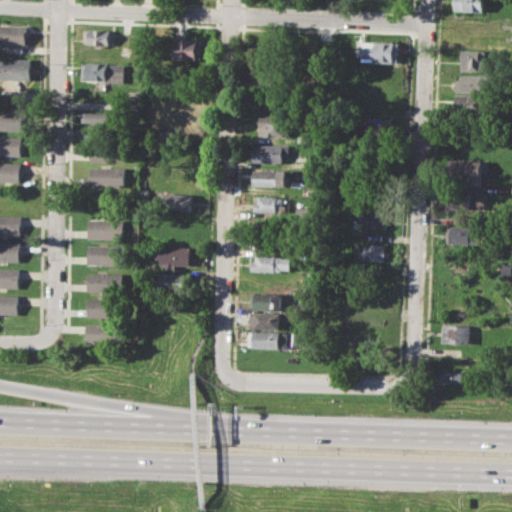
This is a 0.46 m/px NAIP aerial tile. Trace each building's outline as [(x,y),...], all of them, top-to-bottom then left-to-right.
[(454,0),(484,0),(484,11),(454,10),(454,0)] [(3,24),(29,25),(28,43),(0,42),(0,31),(2,32),(3,24)] [(87,29),(111,30),(111,33),(116,34),(116,44),(87,43),(87,29)] [(173,39),(203,39),(202,59),(177,59),(177,50),(172,49),(173,39)] [(363,41),(400,42),(399,63),(362,61),(363,41)] [(463,49),(494,50),(493,70),(462,69),(463,49)] [(0,57),(33,58),(32,80),(0,79),(0,57)] [(83,63),(127,64),(127,82),(105,82),(105,78),(83,78),(83,63)] [(461,73),(490,74),(490,92),(458,91),(458,80),(461,80),(461,73)] [(457,94),(491,95),(491,115),(456,114),(457,94)] [(0,110),(23,111),(22,130),(0,129),(0,110)] [(84,111),(111,111),(110,122),(84,122),(84,111)] [(175,113),(209,114),(209,122),(196,122),(196,131),(174,130),(175,113)] [(262,116),(292,117),(291,136),(261,135),(262,116)] [(370,118),(393,119),(392,138),(369,137),(370,118)] [(299,134),(316,135),(315,144),(299,144),(299,134)] [(0,135),(22,136),(21,156),(0,155),(0,135)] [(93,144),(126,144),(126,160),(92,160),(93,144)] [(256,144),(291,145),(291,154),(285,154),(285,162),(255,161),(256,144)] [(451,160),(489,161),(489,172),(482,172),(481,185),(471,185),(471,177),(450,176),(451,160)] [(0,161),(21,163),(20,182),(0,180),(0,161)] [(92,167),(126,168),(126,184),(91,184),(92,167)] [(255,169),(288,170),(287,186),(255,185),(255,169)] [(450,191),(485,192),(485,210),(449,209),(450,191)] [(165,192),(194,194),(192,210),(164,208),(165,192)] [(260,195),(286,196),(286,212),(256,212),(256,201),(260,201),(260,195)] [(363,210),(388,211),(387,227),(363,226),(363,210)] [(0,214),(21,216),(21,235),(0,234),(0,214)] [(89,219),(124,220),(124,238),(89,237),(89,219)] [(159,221),(193,222),(193,240),(158,238),(159,221)] [(449,225),(484,226),(483,242),(448,241),(449,225)] [(0,240),(21,242),(20,261),(0,260),(0,240)] [(356,243),(386,244),(385,261),(355,260),(356,243)] [(89,245),(124,246),(124,264),(88,264),(89,245)] [(162,246),(192,248),(191,264),(174,263),(174,267),(161,267),(162,246)] [(257,254),(277,255),(277,257),(292,258),(292,271),(253,270),(253,260),(257,260),(257,254)] [(0,266),(20,268),(19,288),(0,287),(0,266)] [(161,271),(193,273),(192,290),(150,288),(151,277),(161,278),(161,271)] [(89,272),(124,273),(124,291),(89,290),(89,272)] [(252,292),(282,293),(281,309),(251,308),(252,292)] [(0,293),(19,294),(18,314),(0,313),(0,293)] [(89,298),(124,298),(124,316),(89,316),(89,298)] [(252,311),(282,313),(281,329),(251,327),(252,311)] [(88,322),(125,322),(125,341),(88,340),(88,322)] [(443,324),(471,325),(470,344),(442,343),(443,324)] [(250,330),(288,332),(287,348),(249,347),(250,330)] [(438,371),(470,372),(469,382),(438,381),(438,371)]
